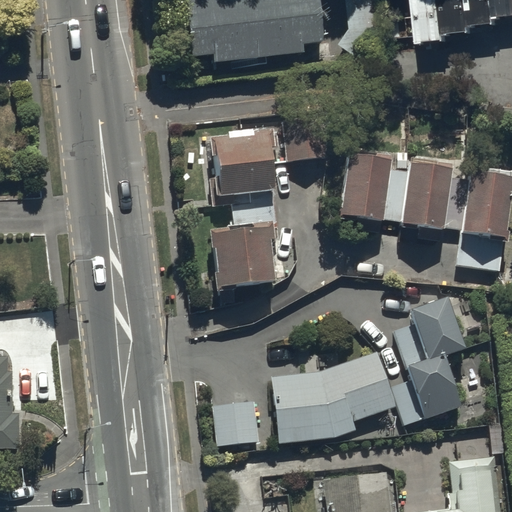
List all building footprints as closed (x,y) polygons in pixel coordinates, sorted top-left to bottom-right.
[(313,0),(179,0),(186,60),(208,57),(209,65),(299,55),(298,46),(318,44),(313,0)] [(372,0),(342,0),(345,32),(336,46),(357,63),(377,39),(372,0)] [(511,0),(411,0),(416,44),(445,42),(444,33),(468,31),(468,27),(493,24),(493,18),(511,16),(511,0)] [(326,115),(280,119),(284,163),(330,159),(326,115)] [(224,139),(210,140),(214,198),(268,194),(265,150),(272,149),(270,130),(223,134),(224,139)] [(385,163),(343,158),(337,210),(330,209),(328,222),(336,223),(336,218),(378,223),(378,220),(394,222),(401,170),(384,168),(385,163)] [(446,169),(404,164),(397,227),(439,232),(439,230),(456,232),(462,181),(445,179),(446,169)] [(466,168),(465,174),(453,266),(496,272),(509,180),(483,176),(484,171),(466,168)] [(210,275),(212,294),(220,294),(219,288),(269,285),(266,242),(276,241),(275,229),(269,230),(268,224),(224,227),(224,230),(205,232),(206,251),(211,251),(213,275),(210,275)] [(407,382),(387,389),(400,427),(457,408),(440,358),(460,351),(442,299),(405,312),(410,326),(390,332),(407,382)] [(0,449),(16,449),(16,416),(9,416),(9,373),(5,373),(5,359),(1,359),(1,353),(0,353),(0,449)] [(317,374),(267,378),(275,445),(333,439),(352,432),(349,424),(393,408),(373,354),(317,374)] [(252,404),(210,407),(213,447),(255,444),(252,404)] [(436,511),(497,511),(492,459),(446,464),(449,494),(445,495),(447,511),(436,511)] [(387,511),(383,475),(321,482),(324,511),(387,511)]
